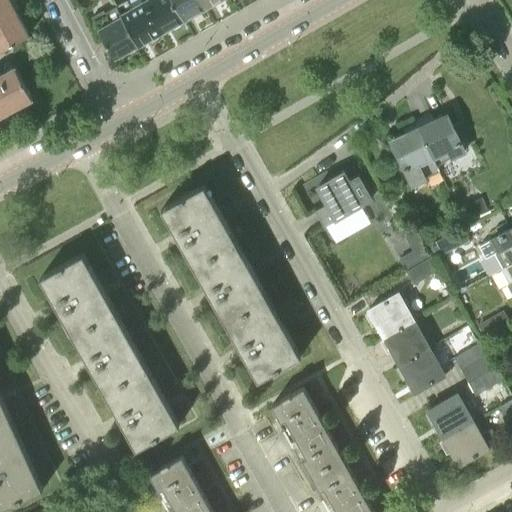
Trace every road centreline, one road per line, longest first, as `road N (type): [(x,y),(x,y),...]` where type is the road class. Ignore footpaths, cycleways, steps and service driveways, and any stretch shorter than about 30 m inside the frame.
road 1 (unclassified): [(444,511),(198,81)]
road 2 (unclassified): [(287,511),(79,145)]
road 3 (unclassified): [(131,511),(0,284)]
road 4 (residential): [(198,81),(338,0)]
road 5 (residential): [(118,124),(54,0)]
